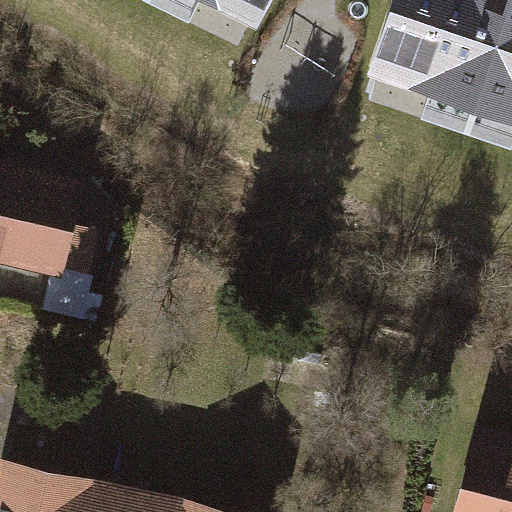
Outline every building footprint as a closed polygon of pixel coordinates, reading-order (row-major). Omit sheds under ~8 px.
[(261,0),(155,0),(239,43),(261,0)] [(511,0),(392,0),(362,87),(511,138),(511,0)] [(0,253),(100,273),(110,223),(90,219),(98,178),(0,158),(0,253)] [(511,511),(511,430),(482,424),(461,511),(511,511)] [(281,511),(14,450),(0,510),(0,511),(281,511)]
